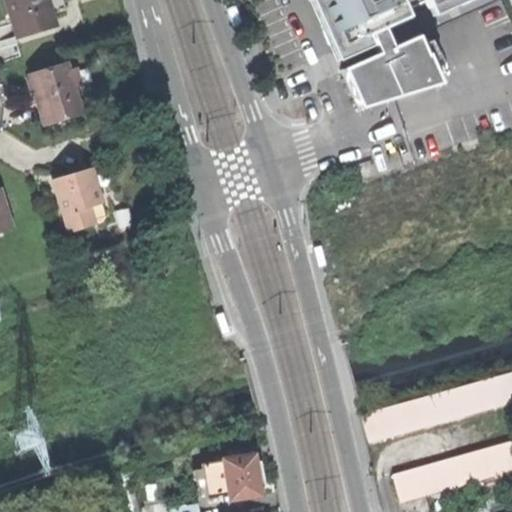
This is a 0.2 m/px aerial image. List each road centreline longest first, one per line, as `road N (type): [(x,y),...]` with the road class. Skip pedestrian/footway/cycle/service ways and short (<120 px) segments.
road 1 (secondary): [(360,511),(271,163)]
road 2 (secondary): [(197,188),(261,353),(296,511)]
road 3 (secondary): [(144,0),(197,188)]
road 4 (secondary): [(271,163),(211,0)]
